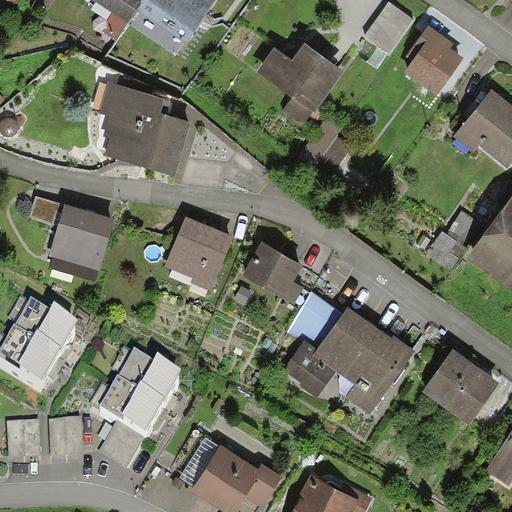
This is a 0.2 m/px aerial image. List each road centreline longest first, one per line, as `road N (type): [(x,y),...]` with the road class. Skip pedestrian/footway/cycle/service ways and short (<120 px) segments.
road 1 (residential): [(0,159),(134,190),(278,208),(342,242),(511,364)]
road 2 (residential): [(0,495),(80,495),(136,511)]
